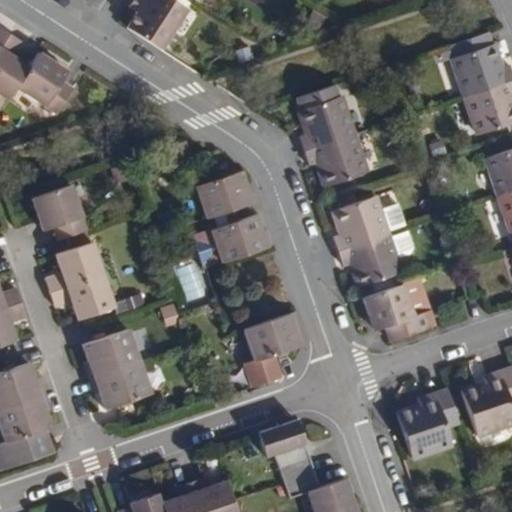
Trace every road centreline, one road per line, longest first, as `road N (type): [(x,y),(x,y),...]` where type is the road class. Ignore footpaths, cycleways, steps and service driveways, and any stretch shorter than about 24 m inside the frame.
road 1 (residential): [(85,43),(205,121),(264,171),(333,381)]
road 2 (residential): [(333,381),(88,466)]
road 3 (residential): [(6,227),(88,466)]
road 4 (residential): [(511,321),(333,381)]
road 5 (residential): [(333,381),(380,511)]
